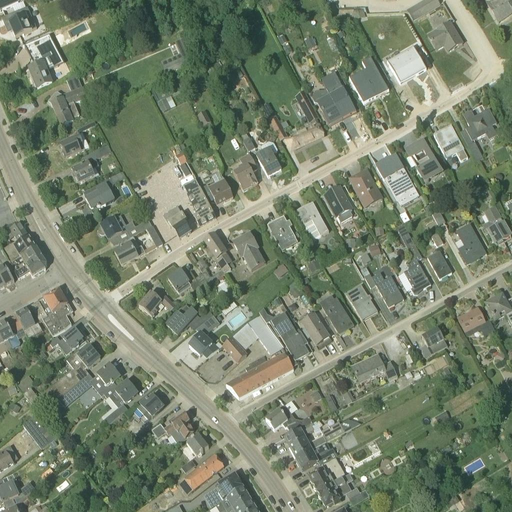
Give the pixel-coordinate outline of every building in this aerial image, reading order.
[(0,0),(0,13),(3,12),(19,5),(16,0),(0,0)] [(416,20),(440,6),(435,0),(430,0),(408,13),(413,21),(414,22),(416,20)] [(497,23),(511,13),(511,4),(509,0),(503,0),(489,9),(497,23)] [(363,11),(353,14),(355,22),(365,19),(363,11)] [(22,19),(18,12),(1,20),(6,31),(11,29),(16,40),(33,32),(26,17),(22,19)] [(463,45),(450,25),(436,33),(435,32),(428,37),(437,52),(444,48),(448,54),(463,45)] [(61,62),(49,37),(23,49),(25,49),(32,63),(31,63),(30,65),(32,69),(29,70),(38,92),(52,86),(49,78),(57,75),(53,66),(61,62)] [(308,49),(315,45),(312,39),(304,42),(308,49)] [(193,64),(191,57),(189,54),(183,40),(174,44),(180,56),(161,64),(166,76),(188,66),(194,64),(193,64)] [(400,86),(425,71),(413,49),(387,64),(400,86)] [(85,57),(89,65),(97,61),(93,53),(85,57)] [(364,105),(375,100),(374,97),(387,90),(374,65),(364,71),(368,78),(354,86),(364,105)] [(69,82),(73,92),(83,88),(79,78),(69,82)] [(87,100),(83,89),(62,98),(62,96),(61,97),(62,98),(61,98),(58,96),(54,98),(51,102),(52,105),(62,129),(73,124),(72,121),(79,118),(74,105),(87,100)] [(342,121),(330,99),(329,99),(326,92),(324,93),(317,94),(313,100),(315,105),(318,106),(330,127),(342,121)] [(330,99),(342,121),(355,114),(343,92),(330,99)] [(309,126),(319,121),(304,93),(295,98),(309,126)] [(162,114),(176,108),(171,97),(157,104),(162,114)] [(281,142),(287,139),(276,118),(268,105),(263,108),(269,121),(281,142)] [(497,124),(489,110),(474,118),(471,113),(463,117),(469,129),(465,132),(472,143),(486,136),(489,142),(497,137),(492,127),(497,124)] [(211,124),(206,114),(197,118),(203,129),(211,124)] [(78,136),(82,134),(96,127),(93,121),(75,130),(78,136)] [(291,152),(322,137),(317,128),(287,143),(291,152)] [(468,159),(464,151),(451,128),(434,138),(447,161),(457,155),(461,163),(468,159)] [(67,160),(85,151),(79,138),(61,147),(67,160)] [(249,154),(255,150),(250,139),(243,143),(249,154)] [(268,180),(281,172),(273,157),(277,155),(277,151),(274,145),(269,143),(262,147),(261,150),(263,154),(261,155),(263,159),(260,162),(268,180)] [(427,150),(423,143),(406,152),(410,159),(406,161),(411,170),(415,168),(417,172),(416,172),(420,180),(429,175),(431,178),(440,173),(431,157),(434,156),(430,149),(427,150)] [(477,164),(483,160),(475,144),(473,145),(468,148),(477,164)] [(85,184),(94,179),(91,172),(99,168),(96,161),(111,154),(108,147),(83,160),(86,166),(73,172),(79,185),(84,183),(85,184)] [(187,164),(182,154),(177,157),(182,166),(187,164)] [(243,193),(258,185),(252,173),(258,170),(251,156),(241,161),(244,167),(233,172),(243,193)] [(393,160),(391,161),(390,161),(389,162),(380,168),(379,167),(377,168),(376,169),(384,182),(385,181),(397,202),(415,192),(396,158),(393,159),(392,160),(393,160)] [(376,190),(367,175),(351,184),(361,201),(360,201),(365,211),(383,201),(377,189),(376,190)] [(201,190),(202,191),(209,205),(215,202),(217,207),(233,199),(221,176),(220,177),(219,176),(212,179),(213,180),(212,181),(213,184),(207,187),(202,190),(201,190)] [(93,214),(99,211),(106,207),(114,202),(107,190),(113,186),(110,180),(84,194),(87,200),(86,201),(93,214)] [(467,189),(466,182),(459,183),(460,190),(467,189)] [(216,220),(201,190),(188,197),(198,216),(195,219),(200,228),(216,220)] [(351,212),(339,191),(325,198),(337,220),(340,225),(342,225),(352,220),(352,217),(351,214),(352,213),(351,212)] [(495,198),(491,191),(483,195),(487,203),(495,198)] [(329,234),(313,205),(295,215),(303,228),(305,227),(313,242),(321,238),(329,234)] [(494,247),(510,238),(494,209),(484,215),(489,224),(483,227),(494,247)] [(170,229),(171,229),(180,241),(191,234),(187,228),(189,226),(179,211),(163,219),(170,229)] [(438,211),(437,211),(432,214),(431,215),(438,228),(445,224),(438,211)] [(127,242),(134,239),(133,238),(141,234),(137,228),(135,229),(133,224),(126,228),(121,218),(101,229),(101,230),(100,230),(99,232),(99,234),(100,235),(101,236),(103,236),(105,236),(108,242),(115,239),(119,246),(126,242),(127,242)] [(287,225),(284,219),(267,229),(279,249),(296,240),(290,230),(292,228),(290,223),(287,225)] [(27,255),(36,250),(29,239),(20,225),(11,230),(19,245),(3,254),(5,259),(8,264),(26,254),(27,255)] [(467,267),(479,260),(478,258),(485,254),(469,226),(456,233),(465,248),(458,251),(467,267)] [(157,249),(163,246),(157,236),(153,228),(147,231),(151,239),(157,249)] [(384,236),(383,229),(375,230),(376,237),(384,236)] [(415,264),(422,260),(407,235),(401,238),(415,264)] [(437,249),(443,245),(437,235),(431,238),(437,249)] [(264,265),(256,251),(257,250),(249,236),(232,246),(241,259),(243,258),(251,272),(264,265)] [(211,279),(207,273),(203,276),(195,281),(203,291),(219,280),(223,278),(230,273),(226,268),(231,264),(225,256),(227,256),(214,238),(205,244),(209,250),(205,252),(210,259),(213,257),(216,262),(215,262),(221,272),(211,279)] [(134,239),(127,242),(129,247),(114,254),(121,268),(145,256),(142,249),(140,250),(134,239)] [(354,249),(354,241),(346,241),(346,249),(354,249)] [(380,256),(378,246),(369,248),(372,258),(380,256)] [(8,264),(12,271),(18,281),(30,275),(32,279),(46,271),(47,267),(36,250),(27,255),(26,254),(8,264)] [(440,282),(452,276),(439,253),(427,260),(440,282)] [(12,271),(8,264),(5,259),(0,261),(0,278),(6,289),(14,284),(8,274),(12,271)] [(208,269),(205,264),(202,261),(196,265),(198,269),(203,276),(207,273),(205,271),(208,269)] [(312,275),(321,270),(317,262),(308,266),(312,275)] [(235,270),(231,264),(226,268),(230,273),(235,270)] [(283,266),(276,271),(281,278),(288,272),(283,266)] [(418,296),(424,291),(431,287),(420,267),(404,275),(413,290),(411,291),(414,296),(418,296)] [(360,272),(365,280),(369,277),(365,269),(360,272)] [(203,291),(195,281),(196,282),(190,286),(180,272),(168,281),(176,293),(177,292),(180,297),(191,289),(196,296),(203,291)] [(384,282),(380,275),(372,279),(371,276),(369,277),(365,280),(371,290),(375,288),(389,310),(395,307),(394,306),(403,301),(391,278),(384,282)] [(362,323),(378,314),(361,286),(345,296),(362,323)] [(295,299),(301,296),(296,288),(290,292),(295,299)] [(40,323),(43,321),(54,339),(71,327),(66,318),(72,315),(61,294),(57,293),(31,308),(32,309),(40,323)] [(160,303),(151,295),(139,309),(152,320),(157,314),(155,312),(161,304),(171,312),(177,309),(172,304),(165,298),(160,303)] [(511,299),(505,303),(502,297),(486,306),(494,322),(505,317),(511,329),(511,299)] [(330,305),(327,301),(320,305),(339,337),(348,332),(346,327),(351,323),(337,301),(330,305)] [(200,328),(213,317),(209,313),(200,320),(198,318),(198,317),(192,311),(191,311),(186,307),(184,309),(178,315),(166,328),(178,338),(188,327),(194,332),(200,328)] [(41,324),(40,323),(32,309),(27,312),(16,317),(17,318),(27,337),(29,341),(35,337),(31,330),(41,324)] [(485,325),(478,310),(458,321),(465,336),(467,340),(481,332),(484,339),(495,333),(490,322),(485,325)] [(309,355),(285,316),(271,323),(284,345),(285,345),(295,363),(309,355)] [(200,328),(203,332),(217,322),(213,317),(200,328)] [(316,348),(330,339),(314,317),(301,325),(316,348)] [(19,341),(27,337),(17,318),(6,324),(6,323),(0,326),(0,338),(7,352),(12,350),(13,351),(20,347),(20,345),(19,341)] [(283,351),(259,318),(249,326),(248,326),(223,348),(238,366),(248,357),(244,353),(258,340),(271,358),(283,351)] [(78,345),(83,341),(75,331),(60,343),(57,339),(49,345),(53,350),(58,346),(66,357),(73,352),(79,347),(78,345)] [(426,360),(434,356),(447,349),(438,331),(422,340),(426,348),(421,350),(426,360)] [(208,360),(219,351),(201,335),(189,348),(200,359),(203,355),(208,360)] [(40,416),(58,402),(90,377),(86,372),(88,370),(88,371),(99,362),(94,356),(95,355),(90,348),(81,356),(79,352),(67,362),(74,371),(71,373),(38,400),(31,391),(24,396),(40,416)] [(506,357),(498,353),(495,360),(502,363),(506,357)] [(294,372),(286,357),(268,366),(264,358),(249,366),(249,368),(245,370),(248,376),(226,388),(239,401),(294,372)] [(383,368),(378,357),(352,369),(360,385),(385,374),(389,383),(398,379),(391,364),(383,368)] [(111,391),(116,387),(114,384),(120,379),(110,367),(95,379),(107,395),(111,391)] [(451,377),(448,371),(441,374),(444,380),(451,377)] [(90,377),(58,402),(60,403),(65,399),(68,403),(94,382),(90,377)] [(20,384),(26,393),(32,388),(25,380),(20,384)] [(459,388),(455,380),(449,382),(454,391),(459,388)] [(111,391),(107,395),(104,397),(107,401),(109,399),(118,410),(104,422),(108,427),(128,411),(124,406),(125,405),(126,406),(139,396),(128,383),(119,391),(116,387),(111,391)] [(11,396),(17,394),(15,387),(9,389),(11,396)] [(315,404),(322,400),(317,392),(310,396),(315,404)] [(344,396),(348,405),(355,402),(352,393),(344,396)] [(331,414),(337,411),(329,398),(324,401),(331,414)] [(163,410),(153,399),(150,402),(148,401),(138,411),(149,422),(152,419),(153,420),(163,410)] [(21,409),(13,405),(9,411),(18,416),(21,409)] [(291,437),(312,425),(309,419),(301,423),(295,422),(284,407),(266,422),(274,433),(283,426),(285,430),(287,430),(291,437)] [(449,420),(446,413),(434,420),(438,426),(449,420)] [(42,452),(58,440),(39,416),(23,428),(42,452)] [(189,424),(184,417),(177,423),(175,420),(169,425),(171,427),(165,432),(161,427),(152,433),(158,441),(166,435),(169,438),(171,437),(177,446),(194,435),(187,425),(189,424)] [(295,460),(321,447),(352,430),(340,427),(339,424),(321,433),(323,437),(308,446),(306,442),(290,450),(295,460)] [(290,450),(306,442),(304,438),(314,432),(312,428),(314,427),(312,425),(291,437),(285,440),(290,450)] [(197,458),(209,450),(199,436),(188,446),(197,458)] [(329,463),(336,460),(337,459),(332,449),(324,454),(321,447),(295,460),(302,473),(318,465),(320,468),(329,463)] [(18,461),(10,448),(0,454),(0,473),(13,465),(18,461)] [(188,497),(224,469),(215,458),(185,482),(180,486),(188,497)] [(186,475),(196,467),(192,462),(181,470),(186,475)] [(335,467),(332,468),(329,463),(320,468),(322,473),(309,479),(317,494),(338,484),(342,482),(343,481),(335,467)] [(447,476),(450,481),(457,476),(454,471),(447,476)] [(227,500),(243,490),(242,488),(242,487),(241,484),(239,483),(235,477),(225,483),(226,484),(216,490),(217,492),(210,496),(217,507),(228,501),(227,500)] [(338,484),(317,494),(326,510),(333,506),(334,509),(342,505),(339,500),(346,496),(351,493),(347,486),(345,487),(342,482),(338,484)] [(12,497),(8,488),(3,490),(0,490),(0,507),(9,504),(7,499),(12,497)] [(218,511),(229,511),(249,500),(246,495),(247,493),(245,490),(243,490),(227,500),(228,501),(217,507),(216,508),(218,511)] [(349,502),(360,496),(357,490),(351,493),(346,496),(349,502)] [(360,496),(349,502),(352,507),(369,498),(366,492),(360,496)] [(445,502),(448,509),(458,504),(454,497),(445,502)] [(254,511),(256,511),(254,507),(254,506),(252,503),(251,503),(249,500),(229,511),(254,511)]
